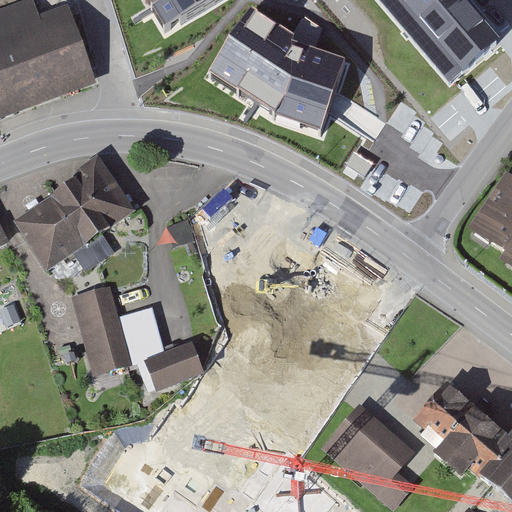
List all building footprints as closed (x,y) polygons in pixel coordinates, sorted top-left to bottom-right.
[(34,0),(0,12),(0,123),(96,87),(69,8),(40,19),(34,0)] [(145,0),(166,34),(221,0),(145,0)] [(378,0),(450,85),(498,44),(460,0),(378,0)] [(293,41),(251,13),(211,80),(275,121),(322,137),(345,67),(291,48),(293,41)] [(136,216),(99,160),(73,178),(77,183),(15,226),(47,276),(136,216)] [(511,182),(507,179),(468,235),(504,261),(501,266),(511,273),(511,182)] [(218,260),(248,282),(294,222),(263,199),(218,260)] [(0,252),(10,248),(0,226),(0,252)] [(274,287),(345,323),(372,271),(301,235),(274,287)] [(213,457),(258,487),(352,347),(264,288),(221,351),(253,373),(213,431),(225,439),(213,457)] [(119,320),(112,290),(73,300),(93,379),(132,369),(119,320)] [(152,312),(119,320),(132,369),(137,368),(148,395),(155,393),(145,365),(165,357),(152,312)] [(205,377),(192,346),(165,357),(145,365),(155,393),(157,396),(205,377)] [(510,445),(446,389),(414,427),(443,450),(434,461),(462,485),(470,475),(480,484),(510,445)] [(415,457),(360,408),(322,452),(392,511),(397,511),(416,490),(399,477),(415,457)] [(511,442),(510,445),(480,484),(491,493),(511,510),(511,442)] [(474,511),(511,511),(511,510),(491,493),(474,511)]
